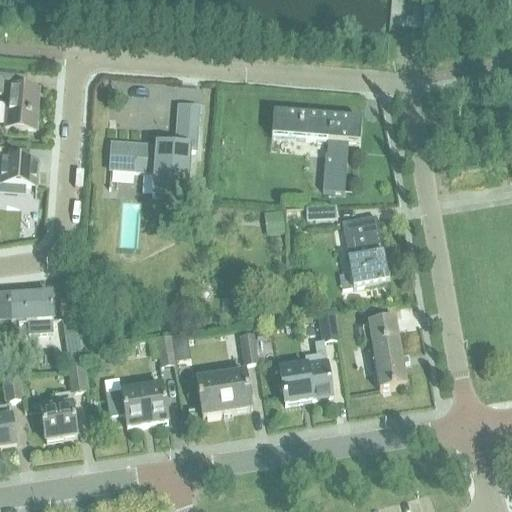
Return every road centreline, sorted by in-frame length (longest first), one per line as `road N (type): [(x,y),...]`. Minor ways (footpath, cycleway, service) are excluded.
road 1 (residential): [(469,427),(405,83),(79,56)]
road 2 (residential): [(176,477),(469,427)]
road 3 (residential): [(0,268),(44,259),(59,243),(79,56)]
road 4 (residential): [(0,502),(176,477)]
